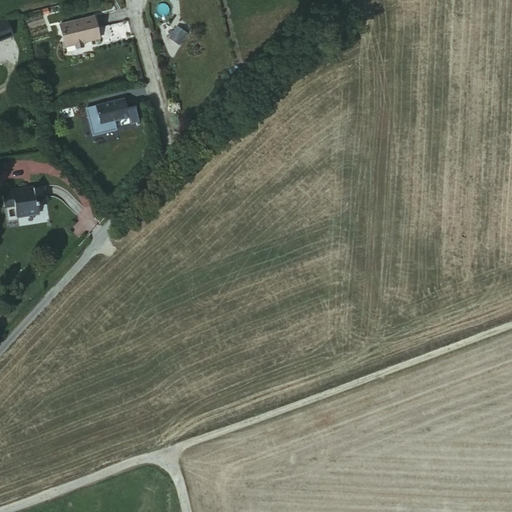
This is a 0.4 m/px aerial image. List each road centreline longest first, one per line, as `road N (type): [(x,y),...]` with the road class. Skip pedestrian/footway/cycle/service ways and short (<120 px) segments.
road 1 (track): [(169,449),(511,322)]
road 2 (unclassified): [(0,507),(169,449),(183,511)]
road 3 (residential): [(0,347),(98,241)]
